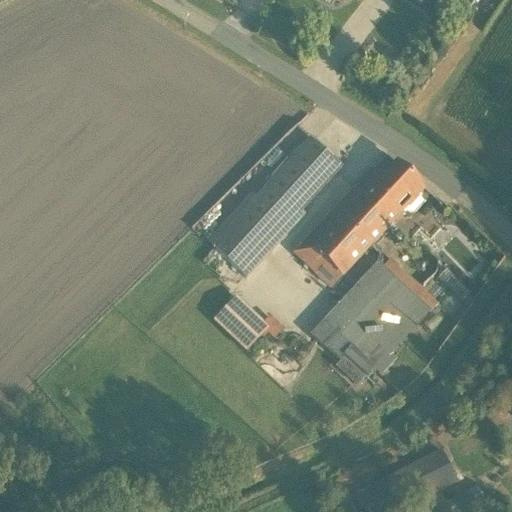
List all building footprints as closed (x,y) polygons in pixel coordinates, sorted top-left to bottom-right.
[(306,215),(302,212),(343,169),(310,138),(254,198),(251,195),(208,243),(247,279),(306,215)] [(395,165),(384,177),(380,181),(373,174),(370,172),(304,242),(292,255),(330,290),(342,277),(403,212),(415,214),(425,204),(417,197),(424,190),(397,164),(395,165)] [(310,338),(339,364),(335,368),(354,385),(363,375),(369,380),(429,314),(390,278),(399,268),(390,260),(381,270),(376,265),(310,338)] [(440,453),(356,499),(362,511),(399,511),(440,492),(456,483),(440,453)] [(420,504),(423,511),(479,511),(491,506),(487,499),(484,501),(477,487),(445,504),(439,494),(420,504)]
